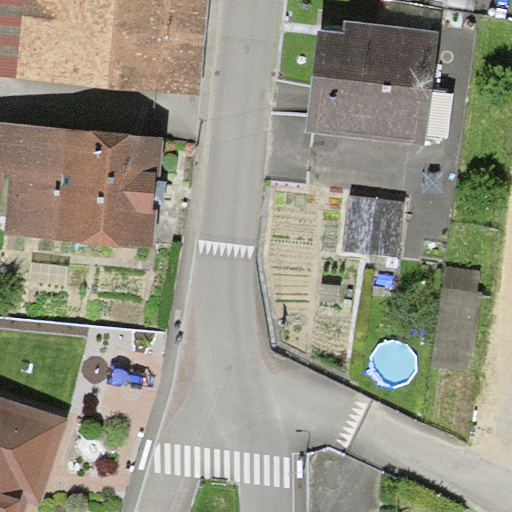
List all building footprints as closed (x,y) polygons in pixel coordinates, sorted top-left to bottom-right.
[(21,0),(15,73),(163,87),(171,0),(21,0)] [(315,122),(422,135),(428,84),(434,35),(355,26),(354,40),(325,36),(319,84),(315,122)] [(450,86),(428,84),(422,135),(444,137),(450,86)] [(0,122),(0,166),(17,168),(21,169),(25,124),(0,122)] [(159,137),(25,124),(21,169),(17,168),(11,229),(148,241),(154,186),(159,137)] [(344,248),(372,251),(379,196),(351,193),(344,248)] [(407,200),(379,196),(372,251),(399,254),(407,200)] [(443,288),(433,358),(463,362),(473,292),(443,288)] [(62,420),(0,400),(0,511),(18,511),(26,490),(36,462),(47,466),(62,420)] [(47,466),(36,462),(26,490),(38,494),(42,482),(47,466)]
